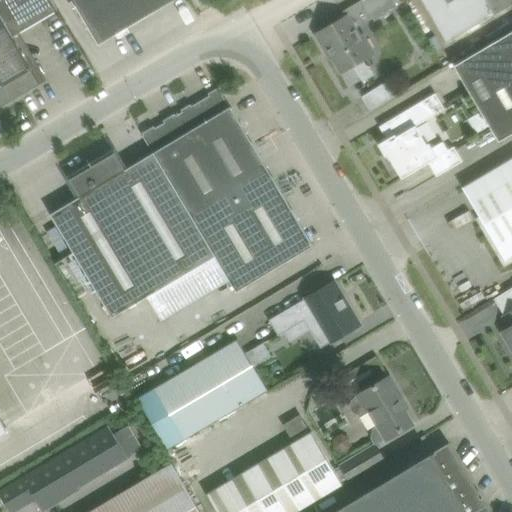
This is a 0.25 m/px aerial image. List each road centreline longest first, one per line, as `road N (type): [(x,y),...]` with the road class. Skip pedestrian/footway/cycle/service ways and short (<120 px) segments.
road 1 (unclassified): [(511,485),(252,49),(232,37)]
road 2 (unclassified): [(232,37),(205,43),(0,166)]
